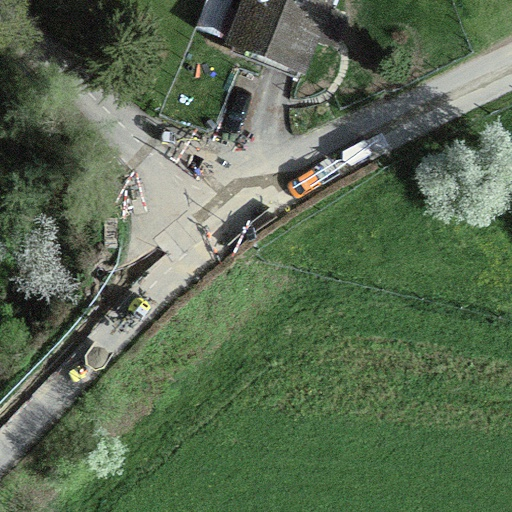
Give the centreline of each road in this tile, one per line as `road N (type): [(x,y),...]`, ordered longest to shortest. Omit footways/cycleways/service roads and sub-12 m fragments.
road 1 (unclassified): [(219,212),(511,58)]
road 2 (unclassified): [(0,441),(219,212)]
road 3 (unclassified): [(219,212),(0,15)]
